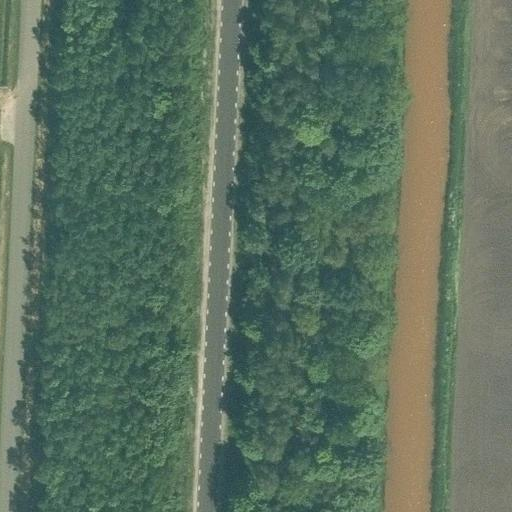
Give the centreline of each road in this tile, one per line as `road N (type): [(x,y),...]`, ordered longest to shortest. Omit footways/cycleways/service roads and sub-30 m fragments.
road 1 (unclassified): [(30,0),(4,511)]
road 2 (tertiary): [(205,511),(229,0)]
